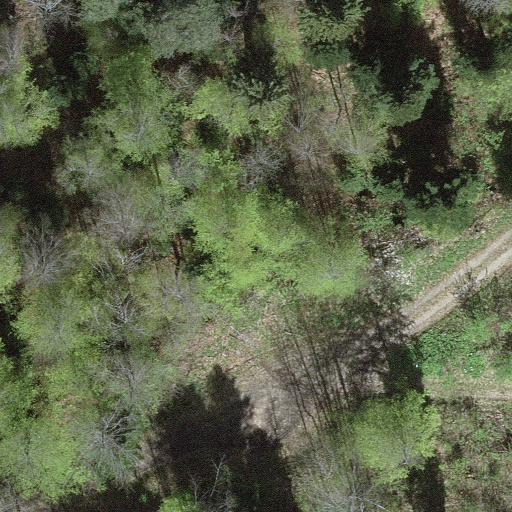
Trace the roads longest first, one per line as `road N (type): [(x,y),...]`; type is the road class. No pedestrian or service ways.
road 1 (track): [(29,511),(339,365),(445,296),(511,238)]
road 2 (track): [(339,365),(511,384)]
